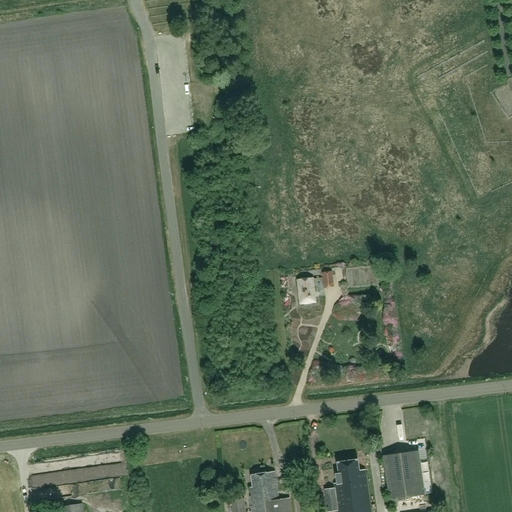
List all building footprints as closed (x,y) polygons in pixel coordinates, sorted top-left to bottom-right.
[(324,288),(334,286),(332,271),(322,272),(324,288)] [(300,304),(315,302),(312,278),(298,280),(300,304)] [(426,440),(419,441),(420,450),(427,449),(426,440)] [(417,450),(383,455),(389,500),(423,495),(417,450)] [(337,488),(325,490),(328,507),(337,506),(338,511),(371,511),(365,469),(359,470),(358,459),(337,462),(339,473),(335,474),(337,488)] [(251,496),(250,496),(252,511),(291,511),(289,497),(279,499),(275,471),(251,474),(253,487),(250,487),(251,496)] [(246,511),(245,499),(232,500),(233,511),(246,511)]
